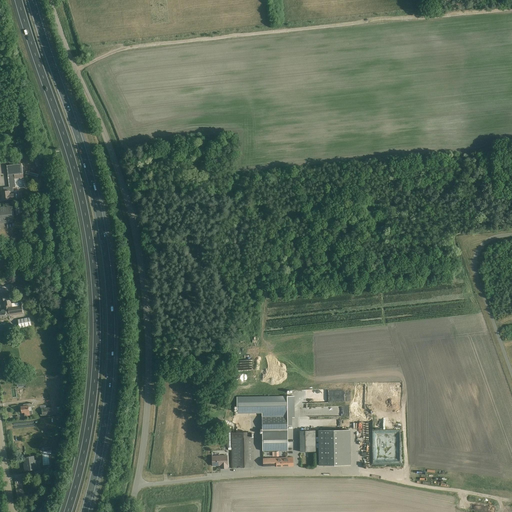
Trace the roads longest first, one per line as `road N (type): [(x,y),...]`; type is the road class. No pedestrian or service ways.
road 1 (motorway): [(83,511),(108,394),(109,289),(88,170),(31,0)]
road 2 (motorway): [(18,0),(75,170),(93,271),(91,409),(68,511)]
road 3 (unclassified): [(136,485),(147,405),(139,259),(119,176),(51,0)]
road 4 (track): [(511,10),(136,46),(76,69)]
road 5 (unclassified): [(136,485),(303,472)]
